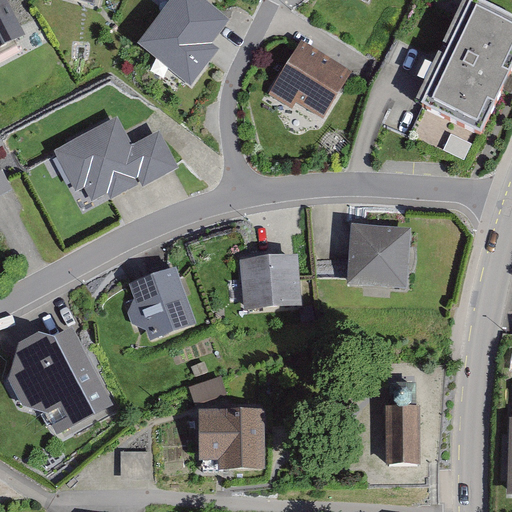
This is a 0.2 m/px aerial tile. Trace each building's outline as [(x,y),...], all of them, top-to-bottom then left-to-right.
[(8,0),(0,0),(0,48),(26,37),(8,0)] [(100,0),(64,0),(98,10),(100,0)] [(230,26),(195,0),(181,0),(142,52),(191,89),(218,53),(214,47),(230,26)] [(511,120),(511,16),(481,3),(432,117),(480,135),(501,146),(511,120)] [(350,77),(303,49),(272,102),(292,114),(297,105),(325,121),(350,77)] [(480,135),(432,117),(422,108),(409,143),(468,166),(480,135)] [(128,116),(61,146),(89,209),(179,169),(163,133),(140,144),(128,116)] [(4,162),(0,164),(0,234),(4,232),(0,224),(0,200),(18,192),(4,162)] [(423,234),(363,228),(357,289),(417,295),(423,234)] [(310,258),(251,263),(255,313),(314,308),(310,258)] [(193,267),(136,288),(143,307),(133,323),(140,334),(158,347),(214,327),(193,267)] [(15,391),(11,366),(0,355),(0,448),(47,475),(116,431),(124,413),(85,334),(58,342),(32,355),(15,391)] [(220,375),(190,386),(197,405),(227,394),(220,375)] [(415,390),(392,390),(392,415),(386,415),(386,475),(423,475),(422,414),(415,414),(415,390)] [(264,410),(200,411),(200,460),(233,459),(233,470),(265,469),(264,410)] [(151,451),(121,451),(122,479),(151,479),(151,451)]
